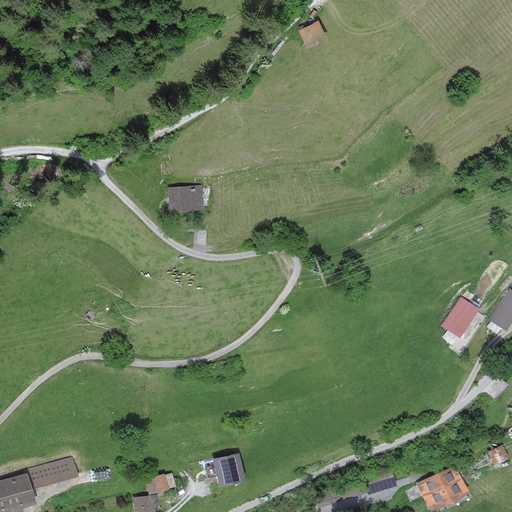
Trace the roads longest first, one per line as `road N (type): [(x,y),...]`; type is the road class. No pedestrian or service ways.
road 1 (track): [(313,0),(227,96),(99,164),(100,174),(178,247),(216,257),(286,249),(296,258),(293,281),(265,318),(226,349),(145,364),(80,356),(41,378),(0,420)]
road 2 (residential): [(230,511),(427,428),(511,356)]
